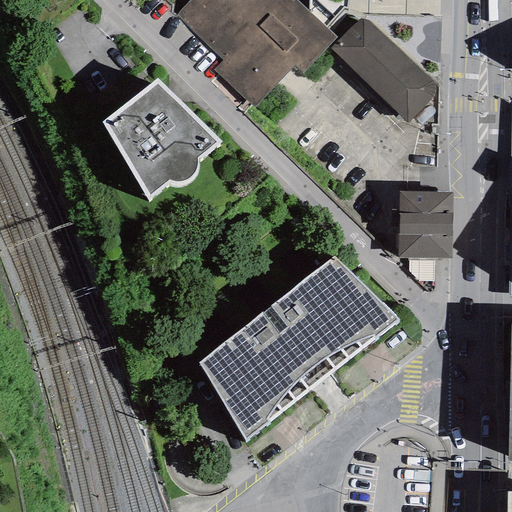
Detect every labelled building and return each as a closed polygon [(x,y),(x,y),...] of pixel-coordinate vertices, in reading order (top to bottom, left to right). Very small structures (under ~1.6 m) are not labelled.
[(292,0),(291,0),(190,0),(176,15),(222,60),(213,70),(253,108),(294,66),(302,74),(337,38),(296,0),(292,0)] [(330,48),(407,123),(433,97),(434,93),(434,90),(434,84),(369,20),(359,18),(330,48)] [(158,73),(103,116),(148,191),(170,175),(176,175),(185,174),(189,172),(194,167),(197,162),(197,157),(197,152),(220,134),(158,73)] [(452,259),(453,192),(398,191),(397,258),(452,259)] [(334,253),(199,357),(244,433),(397,314),(334,253)]
